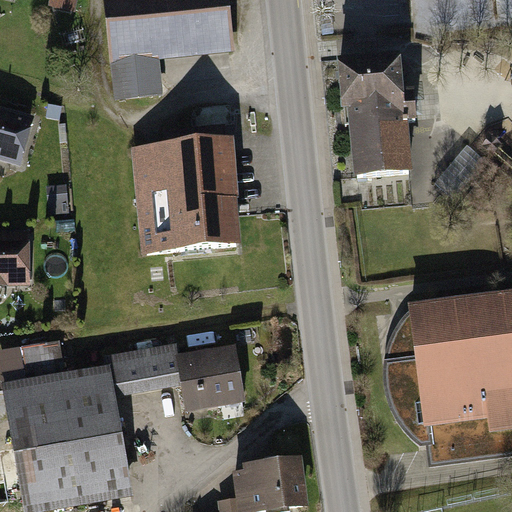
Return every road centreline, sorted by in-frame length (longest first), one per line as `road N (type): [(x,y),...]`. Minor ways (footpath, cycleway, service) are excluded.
road 1 (tertiary): [(287,0),(346,511)]
road 2 (track): [(162,511),(267,422),(308,400),(331,398)]
road 3 (unknown): [(170,80),(294,68)]
